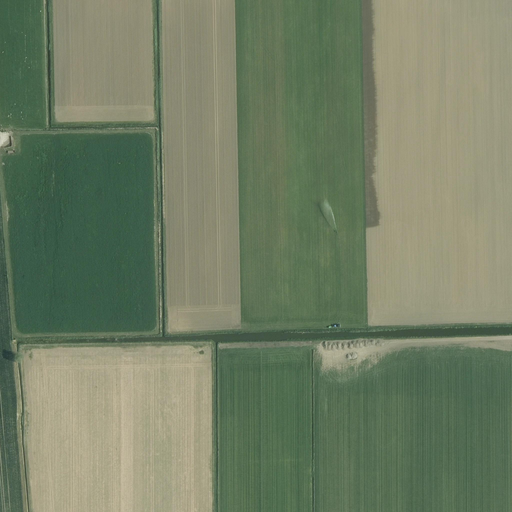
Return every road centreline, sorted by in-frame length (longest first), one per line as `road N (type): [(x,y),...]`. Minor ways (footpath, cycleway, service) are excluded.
road 1 (track): [(220,511),(219,344),(511,338)]
road 2 (track): [(310,511),(309,342)]
